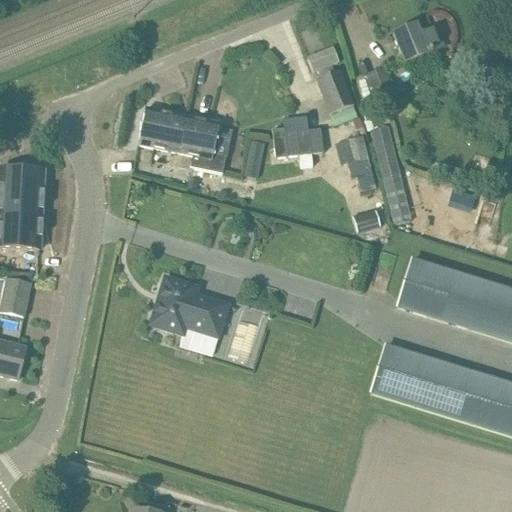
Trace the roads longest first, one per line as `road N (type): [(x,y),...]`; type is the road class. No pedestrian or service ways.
road 1 (unclassified): [(0,484),(46,437),(95,201),(69,106),(321,0)]
road 2 (unknown): [(87,238),(219,261),(381,305)]
